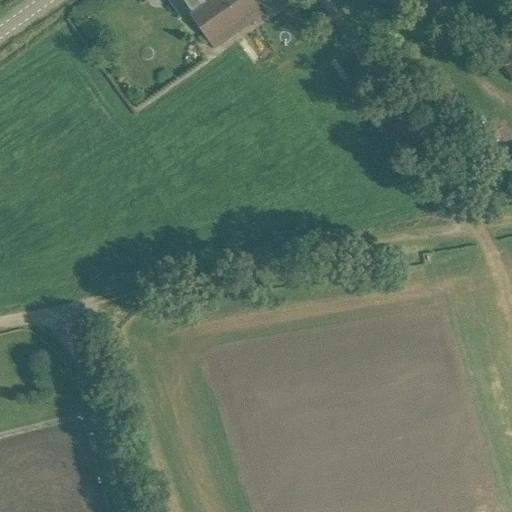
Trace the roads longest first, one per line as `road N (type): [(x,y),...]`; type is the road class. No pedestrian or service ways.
road 1 (track): [(473,223),(0,323)]
road 2 (track): [(473,223),(320,0)]
